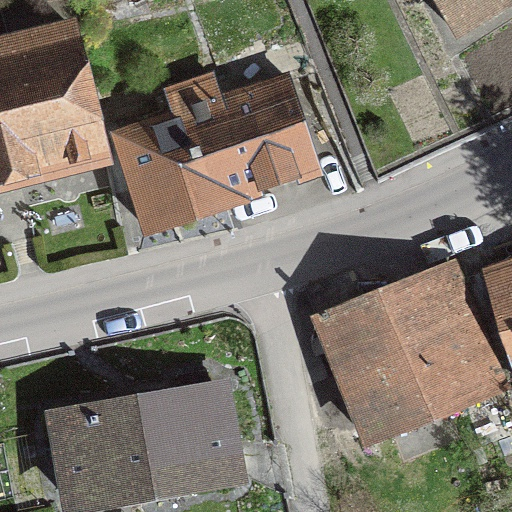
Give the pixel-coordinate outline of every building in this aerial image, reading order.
[(511,0),(438,0),(459,35),(511,1),(511,0)] [(0,179),(105,154),(75,31),(0,49),(0,179)] [(174,115),(115,135),(145,227),(318,170),(287,78),(237,95),(230,76),(210,77),(166,91),(174,115)] [(511,265),(487,274),(511,352),(511,265)] [(481,330),(470,334),(445,272),(367,303),(355,269),(305,289),(369,440),(504,386),(481,330)] [(215,392),(62,419),(77,504),(230,476),(215,392)]
